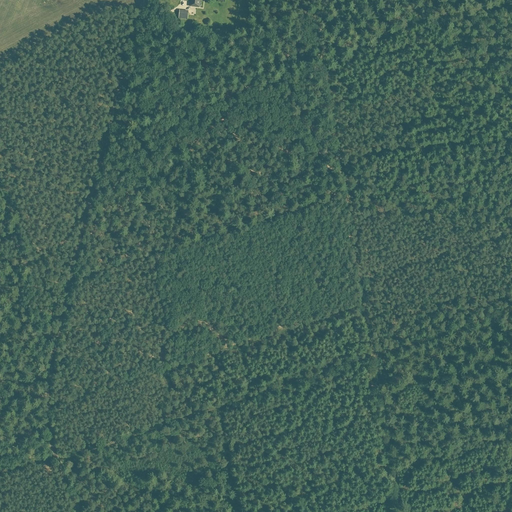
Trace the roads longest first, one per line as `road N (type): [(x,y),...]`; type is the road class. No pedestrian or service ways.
road 1 (track): [(0,172),(323,65),(407,23),(511,2)]
road 2 (track): [(511,308),(0,472)]
road 3 (track): [(59,455),(49,391),(56,349),(103,139),(150,0)]
road 4 (track): [(401,511),(373,353)]
